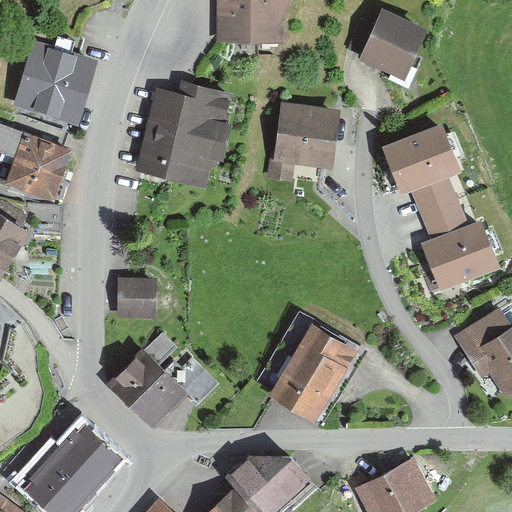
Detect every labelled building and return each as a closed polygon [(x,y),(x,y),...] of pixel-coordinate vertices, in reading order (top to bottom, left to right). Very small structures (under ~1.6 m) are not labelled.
[(218,0),(219,38),(286,37),(285,13),(290,0),(218,0)] [(429,31),(383,9),(358,60),(405,82),(429,31)] [(78,120),(97,55),(35,37),(16,102),(78,120)] [(181,92),(158,86),(153,100),(139,168),(207,183),(212,163),(220,162),(232,119),(227,115),(233,91),(184,79),(181,92)] [(336,113),(288,106),(280,163),(329,170),(336,113)] [(462,164),(442,117),(381,143),(402,192),(411,188),(430,234),(419,239),(440,288),(502,262),(482,215),(467,222),(445,171),(462,164)] [(52,199),(70,148),(20,130),(2,181),(52,199)] [(0,278),(31,230),(0,210),(0,278)] [(169,277),(127,277),(127,320),(168,320),(169,277)] [(482,375),(493,368),(506,391),(511,387),(511,314),(504,301),(455,330),(482,375)] [(361,346),(314,317),(268,390),(314,420),(361,346)] [(119,381),(165,422),(206,377),(160,336),(119,381)] [(20,484),(48,511),(71,511),(105,478),(124,459),(84,419),(20,484)] [(231,475),(242,486),(265,511),(273,511),(293,494),(288,489),(306,471),(291,452),(259,453),(231,475)] [(414,453),(354,483),(368,511),(404,511),(436,496),(414,453)] [(265,511),(242,486),(212,511),(265,511)] [(0,511),(26,511),(0,493),(0,511)]
